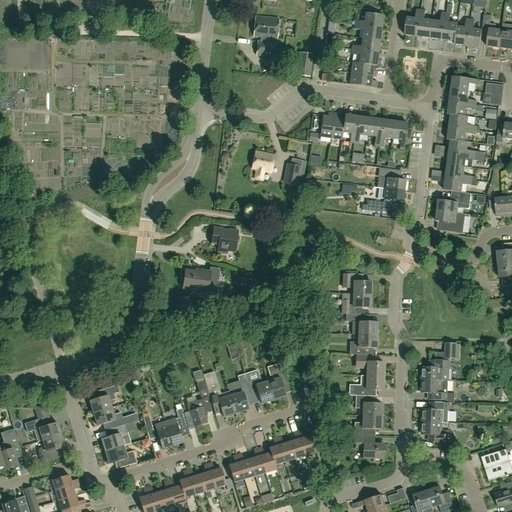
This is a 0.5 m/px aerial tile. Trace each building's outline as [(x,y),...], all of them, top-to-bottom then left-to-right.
[(436,9),(438,0),(437,0),(430,0),(429,7),(436,9)] [(417,37),(421,10),(416,10),(415,19),(407,18),(404,35),(417,37)] [(430,39),(432,21),(424,20),(425,11),(421,10),(417,37),(430,39)] [(442,40),(446,14),(441,13),(440,22),(432,21),(430,39),(442,40)] [(355,21),(354,25),(381,29),(383,16),(365,14),(364,22),(355,21)] [(454,42),(456,27),(457,24),(449,23),(450,14),(446,14),(442,40),(454,42)] [(500,49),(503,25),(502,31),(495,30),(496,25),(490,24),(491,16),(484,15),(482,30),(482,31),(489,32),(487,47),(500,49)] [(277,39),(278,19),(254,17),(253,37),(260,38),(260,42),(257,42),(256,56),(275,58),(276,43),(266,43),(266,41),(264,40),(264,38),(277,39)] [(466,47),(470,20),(465,19),(464,28),(456,27),(454,42),(454,45),(466,47)] [(480,48),(482,31),(482,30),(473,29),(474,20),(470,20),(466,47),(480,48)] [(379,41),(381,29),(354,25),(354,30),(363,31),(362,39),(379,41)] [(511,50),(511,25),(503,25),(500,49),(511,50)] [(378,54),(379,41),(362,39),(361,47),(352,46),(351,50),(378,54)] [(376,67),(378,54),(351,50),(350,55),(359,56),(358,64),(373,66),(376,67)] [(313,55),(300,53),(297,76),(310,77),(313,55)] [(372,71),(373,66),(358,64),(352,63),(350,74),(372,77),(375,77),(376,71),(372,71)] [(371,81),(372,77),(350,74),(349,85),(376,88),(376,82),(371,81)] [(452,77),(451,90),(468,92),(469,84),(478,85),(479,81),(452,77)] [(504,86),(492,85),(487,84),(486,94),(491,94),(491,95),(502,96),(504,86)] [(467,100),(468,92),(451,90),(449,102),(476,106),(476,101),(467,100)] [(501,106),(502,96),(491,95),(489,105),(501,106)] [(466,109),(475,110),(482,111),(483,107),(476,106),(449,102),(447,115),(451,116),(451,115),(465,117),(466,109)] [(330,139),(334,114),(328,113),(327,117),(322,116),(319,138),(330,139)] [(342,133),(344,119),(339,118),(339,115),(334,114),(330,139),(341,140),(342,133)] [(353,144),(357,117),(344,115),(344,119),(342,133),(350,134),(349,143),(353,144)] [(468,117),(465,117),(451,115),(451,116),(447,115),(451,116),(449,128),(476,131),(476,127),(467,125),(468,117)] [(367,136),(369,119),(357,117),(353,144),(358,144),(359,135),(367,136)] [(378,147),(382,120),(369,119),(367,136),(375,137),(374,147),(378,147)] [(392,140),(394,122),(382,120),(378,147),(383,148),(384,139),(392,140)] [(489,129),(496,130),(497,121),(490,120),(489,129)] [(407,124),(394,122),(392,140),(400,141),(399,150),(404,150),(407,124)] [(511,139),(511,122),(508,122),(508,123),(505,123),(504,131),(498,130),(496,142),(503,143),(503,139),(511,139)] [(475,136),(476,131),(449,128),(447,141),(450,141),(451,141),(465,143),(465,142),(466,134),(475,136)] [(468,143),(465,142),(465,143),(451,141),(450,141),(447,141),(450,141),(449,153),(484,157),(484,153),(467,151),(468,143)] [(271,174),(274,156),(254,152),(251,170),(271,174)] [(483,162),(484,157),(449,153),(447,166),(465,168),(466,162),(475,162),(475,161),(483,162)] [(287,164),(283,184),(298,188),(302,167),(301,167),(303,161),(292,159),(290,165),(287,164)] [(464,176),(465,168),(447,166),(445,178),(479,182),(479,181),(477,181),(477,178),(464,176)] [(405,192),(406,181),(378,178),(377,188),(379,189),(405,192)] [(463,185),(471,186),(478,187),(479,182),(445,178),(444,191),(452,192),(462,193),(463,185)] [(403,203),(405,192),(379,189),(378,199),(383,199),(383,200),(403,203)] [(458,203),(439,201),(437,211),(457,214),(457,208),(470,209),(471,194),(459,193),(458,203)] [(488,196),(489,204),(490,208),(495,208),(496,217),(508,216),(506,198),(495,199),(495,195),(488,196)] [(362,205),(362,210),(383,213),(384,203),(367,201),(366,205),(362,205)] [(463,234),(465,215),(457,214),(437,211),(436,222),(447,223),(446,232),(463,234)] [(234,248),(236,232),(213,229),(211,245),(219,246),(218,254),(226,255),(227,247),(234,248)] [(497,252),(498,265),(511,264),(511,243),(509,244),(510,251),(497,252)] [(511,264),(498,265),(500,278),(511,277),(511,279),(511,264)] [(185,271),(182,289),(207,292),(210,272),(199,271),(199,273),(185,271)] [(353,289),(353,295),(370,296),(371,283),(358,282),(358,275),(343,275),(343,289),(353,289)] [(370,309),(370,296),(353,295),(353,302),(342,301),(342,315),(345,315),(357,315),(357,308),(370,309)] [(357,315),(345,315),(345,322),(352,322),(352,328),(358,329),(358,335),(377,336),(377,331),(379,331),(379,323),(377,323),(357,322),(357,315)] [(376,349),(377,336),(358,335),(357,343),(349,343),(349,355),(356,355),(364,356),(364,348),(376,349)] [(457,344),(446,344),(445,359),(456,360),(457,344)] [(364,356),(356,355),(355,367),(361,367),(361,369),(367,370),(366,376),(383,377),(384,363),(367,362),(368,356),(364,356)] [(449,381),(449,362),(433,361),(433,362),(430,362),(430,368),(423,367),(422,381),(449,381)] [(289,383),(285,369),(283,364),(267,369),(270,377),(272,376),(274,381),(268,383),(273,401),(286,397),(282,385),(289,383)] [(236,415),(230,397),(222,399),(214,372),(203,375),(206,384),(215,414),(221,412),(223,418),(236,415)] [(273,401),(268,383),(262,385),(258,373),(255,372),(244,375),(245,377),(251,395),(257,393),(261,405),(273,401)] [(383,391),(383,377),(366,376),(366,377),(361,376),(360,386),(349,386),(349,396),(355,396),(366,397),(366,391),(383,391)] [(244,397),(251,395),(245,377),(240,378),(242,384),(239,385),(240,387),(237,388),(239,395),(230,397),(236,415),(248,411),(244,397)] [(422,394),(428,394),(428,401),(447,401),(447,403),(449,403),(455,404),(455,394),(448,393),(449,381),(422,381),(422,394)] [(203,414),(212,412),(207,398),(210,397),(205,382),(197,385),(201,400),(202,401),(187,406),(194,427),(206,423),(203,414)] [(115,400),(113,395),(119,393),(117,386),(99,392),(101,398),(89,402),(90,403),(88,405),(90,410),(92,411),(93,415),(111,409),(109,401),(115,400)] [(366,397),(355,396),(355,409),(363,409),(362,416),(382,417),(382,404),(370,404),(370,397),(366,397)] [(449,411),(449,403),(447,403),(430,403),(429,410),(423,410),(423,423),(442,423),(448,423),(448,416),(448,411),(449,411)] [(127,417),(122,419),(121,413),(113,415),(111,409),(93,415),(97,427),(108,423),(111,430),(124,426),(129,424),(133,423),(132,419),(127,420),(127,417)] [(175,420),(165,423),(173,446),(183,443),(178,430),(186,426),(181,410),(176,411),(178,419),(175,420)] [(450,411),(450,421),(459,421),(459,411),(450,411)] [(381,430),(382,417),(362,416),(362,424),(354,424),(354,436),(369,437),(369,430),(381,430)] [(153,432),(150,424),(148,417),(144,418),(146,425),(145,425),(147,433),(153,432)] [(38,443),(43,442),(60,436),(57,424),(45,427),(43,419),(25,425),(27,433),(34,431),(38,443)] [(173,446),(165,423),(154,426),(162,450),(173,446)] [(441,436),(442,423),(423,423),(422,436),(428,436),(428,443),(451,444),(451,443),(456,443),(457,437),(451,437),(451,436),(441,436)] [(128,437),(124,426),(111,430),(113,437),(101,440),(105,453),(123,447),(121,440),(128,437)] [(251,430),(254,444),(264,442),(261,428),(251,430)] [(21,452),(17,440),(14,430),(7,433),(8,438),(11,439),(12,441),(5,443),(6,446),(0,447),(0,451),(1,453),(0,453),(5,467),(4,467),(5,471),(18,467),(14,454),(21,452)] [(302,431),(297,432),(305,457),(316,453),(310,436),(304,438),(302,431)] [(305,457),(297,432),(293,433),(296,441),(290,443),(295,460),(305,457)] [(64,448),(60,436),(43,442),(45,448),(39,449),(38,452),(41,464),(55,460),(53,452),(64,448)] [(295,460),(290,443),(284,445),(281,437),(277,438),(284,463),(295,460)] [(383,459),(384,445),(370,445),(370,438),(356,437),(355,448),(363,449),(363,459),(383,459)] [(284,463),(277,438),(272,440),(275,447),(268,449),(270,454),(274,466),(284,463)] [(126,454),(123,447),(105,453),(106,457),(104,457),(107,465),(120,461),(122,468),(136,464),(133,452),(126,454)] [(274,466),(270,454),(264,456),(262,448),(257,449),(265,474),(276,471),(274,466)] [(265,474),(257,449),(253,451),(255,458),(249,460),(254,477),(265,474)] [(489,482),(511,474),(511,468),(506,450),(494,454),(497,462),(484,466),(489,482)] [(254,477),(249,460),(243,462),(241,454),(237,456),(244,480),(254,477)] [(244,480),(237,456),(232,457),(235,465),(229,467),(234,483),(244,480)] [(212,463),(208,465),(215,490),(226,486),(221,469),(214,471),(212,463)] [(215,490),(208,465),(203,466),(206,474),(200,476),(205,493),(215,490)] [(205,493),(200,476),(194,477),(191,470),(187,471),(195,496),(205,493)] [(195,496),(187,471),(183,472),(185,480),(179,482),(180,487),(184,499),(195,496)] [(50,493),(80,484),(78,480),(71,482),(69,476),(52,481),(54,488),(50,489),(51,493),(50,493)] [(184,499),(180,487),(175,489),(172,481),(168,482),(175,507),(186,504),(184,499)] [(175,507),(168,482),(163,484),(166,491),(160,493),(165,510),(175,507)] [(508,504),(511,503),(511,482),(504,485),(506,491),(495,495),(499,507),(508,504)] [(81,488),(80,484),(50,493),(53,503),(58,501),(58,502),(75,497),(73,491),(81,488)] [(158,511),(165,510),(160,493),(154,495),(151,487),(147,488),(154,511),(158,511)] [(25,490),(28,500),(34,498),(31,488),(25,490)] [(154,511),(147,488),(143,490),(145,498),(139,499),(142,511),(154,511)] [(440,488),(427,492),(432,508),(439,506),(440,511),(449,511),(455,510),(451,498),(444,500),(440,488)] [(432,508),(427,492),(414,496),(416,505),(411,507),(412,511),(425,511),(425,510),(432,508)] [(385,506),(382,496),(352,505),(353,509),(366,505),(368,511),(385,506)] [(62,511),(91,503),(91,502),(86,504),(85,500),(77,503),(75,497),(58,502),(61,511),(62,511)] [(38,508),(34,498),(28,500),(31,510),(38,508)] [(28,511),(26,504),(17,507),(16,501),(15,501),(14,499),(7,501),(8,504),(2,505),(4,511),(0,511),(28,511)] [(79,511),(80,511),(87,509),(93,507),(92,502),(91,502),(91,503),(62,511),(79,511)]
